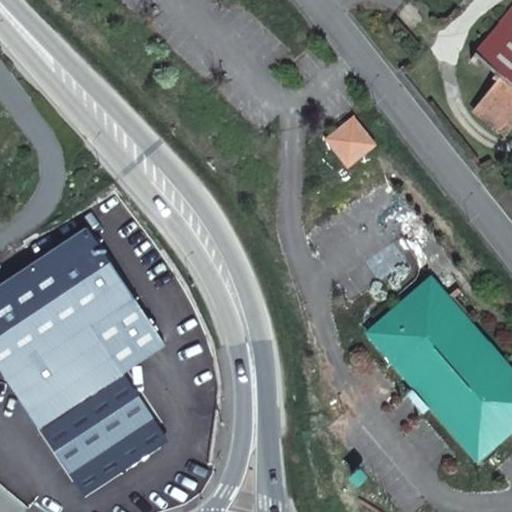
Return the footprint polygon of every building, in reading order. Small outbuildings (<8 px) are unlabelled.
[(511,2),(511,4),(474,47),(497,66),(511,78),(511,2)] [(511,113),(511,78),(497,66),(467,101),(499,129),(511,113)] [(369,147),(348,120),(326,137),(347,164),(369,147)] [(0,283),(0,364),(8,377),(15,372),(28,392),(37,393),(34,405),(60,411),(125,368),(93,321),(135,292),(90,224),(23,268),(0,283)] [(425,280),(384,315),(441,384),(490,443),(511,425),(511,368),(485,335),(438,278),(429,286),(425,280)] [(441,384),(384,315),(368,328),(419,391),(473,458),(490,443),(441,384)] [(15,372),(8,377),(32,413),(34,405),(37,393),(28,392),(15,372)] [(34,405),(32,413),(40,424),(60,411),(34,405)]
